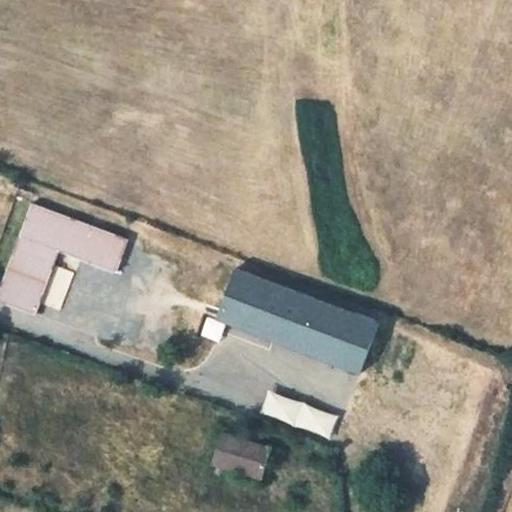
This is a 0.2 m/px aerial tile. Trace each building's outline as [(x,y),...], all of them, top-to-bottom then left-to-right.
[(117,272),(129,239),(32,203),(0,289),(0,301),(36,315),(59,251),(117,272)] [(377,322),(236,271),(218,320),(358,371),(377,322)] [(157,299),(151,332),(180,337),(186,305),(157,299)] [(225,324),(208,318),(202,336),(218,341),(225,324)] [(328,438),(336,416),(270,392),(262,414),(328,438)] [(262,478),(271,448),(258,445),(262,434),(250,430),(246,441),(223,434),(214,463),(262,478)]
